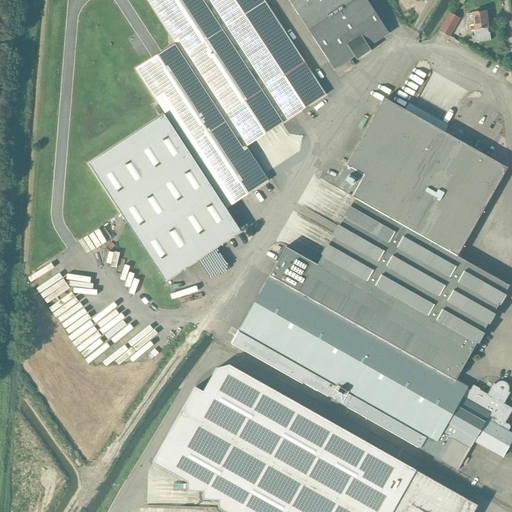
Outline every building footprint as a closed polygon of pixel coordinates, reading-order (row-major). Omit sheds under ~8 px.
[(89,164),(165,282),(241,232),(225,208),(226,207),(227,208),(269,181),(247,147),(326,95),(264,0),(147,0),(176,43),(161,53),(156,56),(136,69),(165,114),(165,115),(89,164)] [(288,0),(334,70),(355,57),(357,61),(371,51),(369,47),(389,34),(367,0),(288,0)] [(474,35),(475,43),(491,41),(490,33),(488,33),(488,28),(486,11),(473,13),(473,14),(467,15),(468,21),(473,20),(475,30),(476,34),(474,35)] [(449,13),(438,31),(450,38),(460,19),(449,13)] [(352,61),(336,71),(339,77),(355,66),(352,61)] [(346,407),(442,461),(457,471),(470,448),(474,442),(503,458),(511,441),(511,433),(507,431),(508,431),(509,430),(510,429),(510,428),(510,427),(510,426),(509,425),(508,424),(507,424),(506,424),(505,422),(511,410),(511,408),(504,404),(510,393),(510,392),(509,393),(508,392),(508,391),(509,391),(509,389),(509,388),(509,386),(508,385),(508,384),(506,383),(505,382),(504,382),(503,381),(501,381),(500,381),(499,381),(498,382),(496,383),(495,385),(494,384),(495,384),(494,383),(487,394),(480,390),(480,389),(473,385),(470,390),(467,389),(468,387),(456,380),(509,286),(458,257),(508,168),(445,133),(449,126),(409,103),(405,110),(385,99),(335,187),(355,198),(318,265),(286,247),(270,276),(231,344),(302,383),(303,382),(330,398),(346,407)] [(415,471),(416,470),(229,365),(217,369),(204,392),(195,387),(153,463),(188,482),(188,491),(204,491),(203,500),(219,500),(219,509),(225,511),(473,511),(478,505),(466,499),(415,471)]
